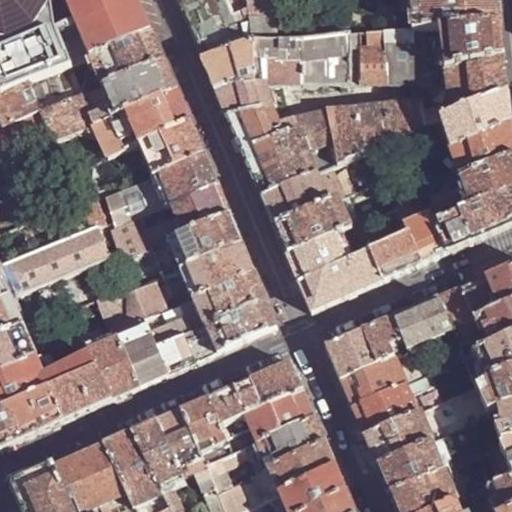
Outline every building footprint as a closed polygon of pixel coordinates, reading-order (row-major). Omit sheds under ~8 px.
[(0,0),(0,98),(30,85),(71,69),(59,39),(57,36),(55,25),(52,6),(54,0),(0,0)] [(54,0),(52,6),(55,25),(57,36),(59,39),(79,31),(65,0),(54,0)] [(137,0),(65,0),(79,31),(140,6),(137,0)] [(177,0),(192,35),(204,62),(253,46),(253,45),(253,42),(276,40),(274,21),(272,21),(270,0),(271,0),(177,0)] [(274,21),(276,40),(292,39),(291,20),(293,21),(291,0),(271,0),(270,0),(272,21),(274,21)] [(412,33),(410,0),(395,0),(398,34),(412,33)] [(410,0),(412,33),(421,33),(438,32),(501,27),(497,0),(410,0)] [(140,6),(79,31),(59,39),(71,69),(73,68),(152,35),(144,17),(140,6)] [(501,27),(438,32),(443,73),(504,61),(502,39),(501,27)] [(426,73),(421,33),(412,33),(412,38),(417,75),(426,73)] [(152,35),(73,68),(83,98),(103,90),(164,64),(157,48),(152,35)] [(350,38),(351,47),(360,47),(367,46),(367,37),(350,38)] [(265,86),(351,86),(351,49),(359,49),(360,86),(411,86),(419,86),(417,75),(412,38),(384,40),(384,45),(367,46),(360,47),(351,47),(350,38),(339,39),(339,38),(302,43),(254,45),(253,45),(253,46),(204,62),(211,80),(246,161),(255,183),(263,200),(315,178),(317,177),(332,170),(361,157),(372,152),(381,149),(425,129),(423,115),(421,103),(413,105),(358,111),(327,113),(277,124),(272,112),(265,86)] [(351,86),(360,86),(359,49),(351,49),(351,86)] [(443,73),(448,111),(423,115),(425,129),(442,122),(507,93),(506,76),(504,61),(443,73)] [(103,90),(83,98),(41,115),(52,146),(53,148),(56,146),(68,141),(73,139),(177,94),(169,76),(164,64),(103,90)] [(83,98),(73,68),(71,69),(30,85),(41,115),(83,98)] [(420,90),(431,88),(429,73),(426,73),(417,75),(419,86),(420,90)] [(30,85),(0,98),(0,121),(4,131),(41,115),(30,85)] [(509,105),(507,93),(442,122),(452,152),(511,126),(509,105)] [(177,94),(73,139),(77,144),(92,138),(93,134),(96,133),(108,162),(139,149),(190,127),(181,105),(177,94)] [(0,156),(13,151),(16,161),(44,149),(52,146),(41,115),(4,131),(0,132),(0,156)] [(511,133),(511,126),(452,152),(462,181),(511,159),(511,133)] [(190,127),(139,149),(152,180),(203,158),(196,141),(190,127)] [(68,141),(56,146),(63,151),(69,155),(75,150),(68,141)] [(56,178),(71,172),(63,151),(56,146),(53,148),(52,146),(44,149),(56,178)] [(381,149),(372,152),(384,181),(385,182),(393,178),(381,149)] [(13,151),(0,156),(0,167),(16,161),(13,151)] [(372,152),(361,157),(374,185),(384,181),(372,152)] [(203,158),(152,180),(112,197),(105,200),(113,224),(115,229),(171,207),(217,188),(208,169),(203,158)] [(511,159),(462,181),(465,191),(431,202),(437,215),(440,224),(443,223),(511,194),(511,159)] [(98,166),(91,169),(87,175),(88,176),(90,180),(98,177),(100,172),(98,166)] [(332,170),(317,177),(329,205),(338,201),(343,199),(332,170)] [(275,229),(329,205),(317,177),(315,178),(263,200),(271,220),(275,229)] [(384,181),(374,185),(387,216),(397,211),(397,210),(385,182),(384,181)] [(217,188),(171,207),(183,237),(230,219),(222,200),(217,188)] [(105,190),(98,193),(99,195),(105,200),(112,197),(110,192),(105,190)] [(511,194),(443,223),(446,232),(437,235),(446,256),(471,245),(511,226),(511,194)] [(94,197),(78,204),(93,232),(99,230),(106,226),(94,197)] [(283,249),(287,259),(342,235),(351,231),(338,201),(329,205),(275,229),(283,249)] [(431,217),(417,224),(408,204),(397,210),(397,211),(409,239),(420,267),(436,260),(446,256),(437,235),(434,226),(435,226),(431,217)] [(171,207),(115,229),(122,255),(124,262),(132,258),(153,250),(183,237),(171,207)] [(377,220),(389,248),(409,239),(397,211),(387,216),(377,220)] [(437,215),(431,217),(435,226),(440,224),(437,215)] [(234,228),(230,219),(183,237),(153,250),(164,278),(181,271),(242,247),(234,228)] [(0,306),(13,301),(88,269),(111,260),(99,230),(93,232),(0,271),(0,306)] [(354,263),(342,235),(287,259),(295,277),(299,287),(354,263)] [(420,267),(409,239),(389,248),(370,256),(382,284),(402,275),(420,267)] [(242,247),(181,271),(194,301),(254,276),(246,257),(242,247)] [(382,284),(370,256),(365,258),(361,260),(354,263),(299,287),(305,302),(311,315),(332,306),(382,284)] [(132,258),(124,262),(124,264),(130,285),(129,288),(128,292),(135,289),(142,287),(132,258)] [(111,260),(88,269),(99,300),(122,290),(111,260)] [(486,336),(496,331),(498,336),(502,344),(511,338),(511,268),(489,279),(503,309),(490,315),(496,328),(495,329),(484,334),(484,337),(486,336)] [(254,276),(194,301),(205,328),(265,302),(259,287),(254,276)] [(471,287),(463,290),(484,334),(495,329),(496,328),(490,315),(503,309),(489,279),(479,283),(471,287)] [(135,289),(128,292),(124,306),(132,326),(145,321),(148,320),(135,289)] [(97,301),(108,332),(112,331),(121,327),(119,322),(122,290),(99,300),(97,301)] [(487,341),(484,337),(484,334),(463,290),(447,297),(439,301),(455,334),(467,362),(475,357),(491,350),(487,341)] [(13,301),(0,306),(0,341),(26,331),(13,301)] [(185,337),(205,328),(194,301),(148,320),(145,321),(146,325),(156,349),(185,337)] [(404,342),(409,354),(445,339),(455,334),(439,301),(413,312),(395,320),(404,342)] [(270,313),(265,302),(205,328),(185,337),(197,365),(209,360),(229,351),(257,339),(277,330),(270,313)] [(338,373),(342,383),(397,359),(393,349),(404,342),(395,320),(328,350),(338,373)] [(156,384),(169,378),(156,349),(146,325),(116,338),(141,390),(156,384)] [(0,377),(39,360),(26,331),(0,341),(0,377)] [(455,334),(445,339),(456,366),(460,365),(467,362),(455,334)] [(197,365),(185,337),(156,349),(169,378),(184,371),(197,365)] [(491,350),(498,346),(495,337),(487,341),(491,350)] [(85,347),(87,351),(99,374),(113,403),(129,396),(141,390),(116,338),(92,348),(91,345),(85,347)] [(480,392),(489,387),(511,372),(511,338),(502,344),(498,346),(491,350),(475,357),(480,368),(471,373),(479,390),(480,392)] [(83,343),(72,347),(80,365),(47,380),(52,394),(99,374),(87,351),(85,347),(83,343)] [(350,401),(354,411),(410,387),(397,359),(342,383),(350,401)] [(0,415),(52,394),(47,380),(39,360),(0,377),(0,415)] [(467,362),(460,365),(472,392),(479,390),(471,373),(467,362)] [(294,365),(236,390),(248,418),(306,392),(299,376),(294,365)] [(511,372),(489,387),(501,413),(511,408),(511,372)] [(113,403),(99,374),(52,394),(0,415),(0,452),(58,427),(113,403)] [(428,391),(424,381),(410,387),(354,411),(361,428),(366,439),(421,414),(414,397),(428,391)] [(221,397),(210,402),(223,429),(247,418),(248,418),(236,390),(221,397)] [(472,392),(464,396),(477,426),(484,422),(492,419),(480,392),(479,390),(472,392)] [(247,418),(251,428),(259,446),(318,419),(310,402),(306,392),(248,418),(247,418)] [(192,409),(183,413),(203,457),(230,445),(227,439),(223,429),(210,402),(192,409)] [(436,444),(447,439),(434,408),(421,414),(436,444)] [(497,430),(504,447),(511,444),(511,408),(501,413),(503,427),(497,430)] [(184,481),(197,476),(208,470),(207,469),(203,457),(183,413),(169,420),(159,424),(184,481)] [(373,455),(379,469),(434,445),(436,444),(421,414),(366,439),(373,455)] [(247,418),(223,429),(227,439),(251,428),(247,418)] [(262,452),(271,471),(329,444),(321,426),(318,419),(259,446),(262,452)] [(484,422),(497,451),(501,449),(504,447),(497,430),(492,419),(484,422)] [(147,429),(134,435),(163,491),(166,500),(173,511),(172,511),(197,511),(184,481),(159,424),(147,429)] [(118,442),(105,448),(130,499),(136,511),(171,511),(173,511),(166,500),(163,491),(134,435),(118,442)] [(331,449),(329,444),(271,471),(282,497),(339,468),(331,449)] [(511,444),(504,447),(501,449),(511,471),(511,444)] [(230,445),(203,457),(207,469),(223,462),(235,456),(230,445)] [(386,487),(391,498),(446,473),(434,445),(379,469),(386,487)] [(223,462),(225,469),(262,452),(259,446),(235,456),(223,462)] [(54,470),(70,505),(71,505),(96,494),(103,510),(130,499),(105,448),(80,459),(54,470)] [(497,451),(489,454),(504,483),(511,479),(511,471),(501,449),(497,451)] [(223,462),(207,469),(208,470),(217,491),(218,495),(219,496),(233,489),(234,488),(225,469),(223,462)] [(339,468),(282,497),(288,511),(312,511),(349,492),(342,477),(339,468)] [(22,511),(73,511),(71,505),(70,505),(54,470),(12,489),(22,511)] [(197,476),(206,496),(217,491),(208,470),(197,476)] [(254,479),(266,505),(282,497),(271,471),(254,479)] [(396,511),(439,511),(457,504),(460,503),(449,479),(446,473),(391,498),(396,511)] [(234,488),(233,489),(241,511),(251,511),(266,505),(254,479),(234,488)] [(488,490),(497,511),(511,511),(511,479),(504,483),(488,490)] [(241,511),(233,489),(219,496),(225,511),(241,511)] [(206,496),(209,499),(218,495),(217,491),(206,496)] [(349,492),(312,511),(357,511),(353,501),(349,492)] [(104,511),(103,510),(96,494),(71,505),(73,511),(104,511)] [(218,495),(209,499),(202,502),(206,511),(225,511),(219,496),(218,495)] [(288,511),(282,497),(266,505),(269,511),(288,511)] [(473,504),(471,498),(464,501),(466,507),(473,504)] [(136,511),(130,499),(103,510),(104,511),(136,511)]
